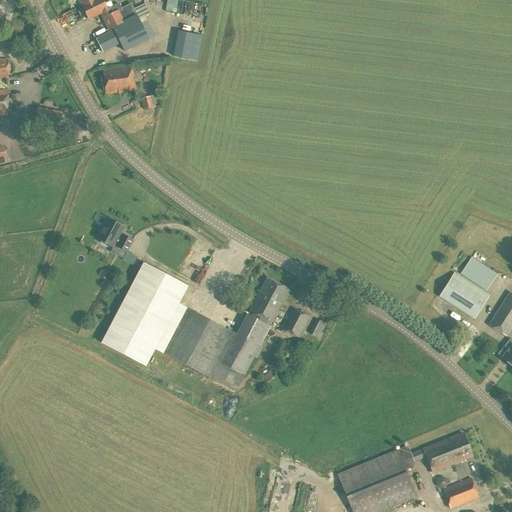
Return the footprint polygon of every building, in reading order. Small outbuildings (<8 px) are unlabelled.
[(107,9),(102,0),(93,0),(90,2),(82,6),(89,19),(101,13),(109,29),(113,28),(114,30),(96,39),(103,52),(120,43),(125,51),(149,39),(131,4),(121,9),(118,4),(107,9)] [(106,94),(135,90),(132,67),(103,71),(106,94)] [(143,110),(159,106),(157,95),(140,99),(143,110)] [(60,130),(63,113),(38,108),(35,125),(60,130)] [(4,144),(0,145),(0,164),(9,162),(4,144)] [(119,234),(122,227),(108,219),(103,227),(102,227),(99,232),(100,233),(97,239),(101,241),(100,243),(107,246),(108,245),(112,247),(114,244),(117,246),(117,247),(126,252),(133,240),(123,235),(122,236),(119,234)] [(486,292),(497,275),(471,257),(460,275),(486,292)] [(237,335),(232,332),(187,309),(179,304),(188,286),(143,263),(101,344),(131,359),(146,367),(155,349),(164,354),(208,377),(210,373),(238,388),(244,375),(253,357),(257,359),(266,342),(262,340),(270,326),(269,326),(270,323),(271,323),(281,304),(289,289),(267,278),(259,292),(259,293),(249,312),(250,312),(249,315),(248,315),(237,335)] [(474,319),(489,295),(455,273),(439,297),(474,319)] [(506,336),(511,326),(511,294),(511,293),(489,325),(506,336)] [(298,338),(309,317),(293,308),(282,329),(298,338)] [(320,338),(321,336),(327,325),(316,320),(309,333),(320,338)] [(507,363),(511,357),(511,339),(510,338),(497,354),(506,361),(506,362),(507,363)] [(266,388),(277,379),(270,370),(259,380),(266,388)] [(388,399),(318,428),(352,511),(378,511),(416,497),(405,470),(415,466),(413,462),(426,457),(432,472),(472,456),(463,433),(410,454),(388,399)] [(450,508),(478,497),(471,478),(443,489),(450,508)]
